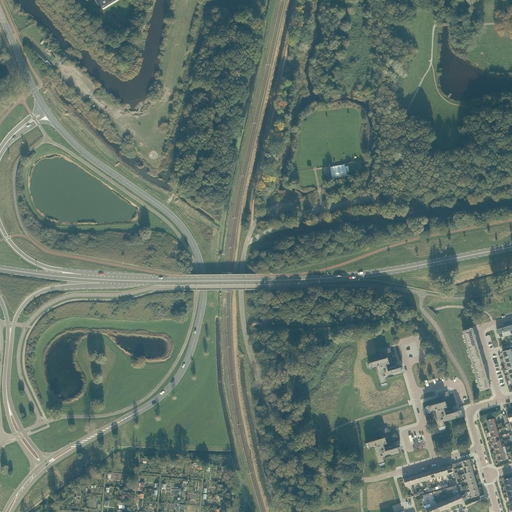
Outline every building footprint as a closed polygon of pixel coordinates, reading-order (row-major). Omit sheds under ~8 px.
[(96,0),(102,9),(116,0),(96,0)] [(45,63),(47,61),(32,47),(31,49),(45,63)] [(348,169),(346,169),(345,167),(330,169),(332,179),(347,176),(346,172),(349,172),(348,169)] [(467,346),(478,343),(476,337),(477,337),(476,334),(475,334),(473,328),(472,328),(471,328),(471,329),(463,331),(467,346)] [(499,338),(505,336),(503,328),(497,330),(499,338)] [(479,349),(478,343),(467,346),(472,361),(482,358),(480,352),(481,352),(480,349),(479,349)] [(505,358),(511,355),(511,352),(511,349),(503,352),(505,358)] [(395,366),(392,355),(391,351),(381,354),(383,359),(370,363),(368,363),(370,369),(372,369),(375,368),(380,384),(381,385),(387,384),(386,382),(385,378),(402,374),(401,373),(403,373),(401,367),(400,368),(392,370),(391,367),(395,366)] [(484,364),(482,358),(472,361),(476,376),(486,373),(485,367),(485,364),(484,364)] [(488,379),(486,373),(476,376),(481,391),(491,388),(489,382),(490,382),(489,379),(488,379)] [(448,395),(447,391),(438,394),(439,397),(439,398),(440,402),(441,402),(427,406),(429,413),(433,411),(438,428),(444,426),(443,422),(459,417),(457,411),(453,412),(452,410),(453,409),(452,409),(448,395)] [(388,431),(379,434),(380,439),(367,443),(366,443),(368,449),(369,449),(373,448),(378,464),(378,465),(384,464),(384,462),(383,458),(399,454),(399,453),(400,453),(399,447),(397,448),(397,447),(389,450),(389,447),(392,446),(392,445),(388,431)] [(493,444),(501,442),(499,436),(492,438),(493,444)] [(499,461),(506,459),(504,453),(497,455),(499,461)] [(470,462),(469,462),(469,459),(461,461),(463,468),(471,465),(470,462)] [(447,474),(453,473),(451,464),(447,465),(447,466),(445,466),(447,474)] [(464,474),(472,471),(471,465),(463,468),(464,474)] [(447,474),(445,466),(441,467),(439,468),(441,476),(447,474)] [(441,476),(439,468),(435,469),(433,470),(435,478),(441,476)] [(435,478),(433,470),(429,471),(427,472),(429,480),(435,478)] [(429,480),(427,472),(427,471),(423,472),(423,473),(421,473),(423,481),(429,480)] [(466,479),(474,477),(472,471),(464,474),(466,479)] [(423,481),(421,473),(417,474),(418,474),(415,475),(417,483),(423,481)] [(417,483),(415,475),(412,476),(409,477),(411,485),(417,483)] [(411,485),(409,477),(406,478),(403,479),(405,487),(411,485)] [(468,486),(476,483),(474,477),(466,479),(468,486)] [(470,492),(477,489),(476,483),(468,486),(470,492)] [(478,492),(477,489),(470,492),(471,498),(479,495),(478,492)] [(457,504),(463,502),(459,494),(454,497),(457,504)] [(451,507),(457,504),(454,497),(448,499),(451,507)] [(446,509),(451,507),(448,499),(442,501),(446,509)] [(440,511),(446,509),(442,501),(437,504),(440,511)]
